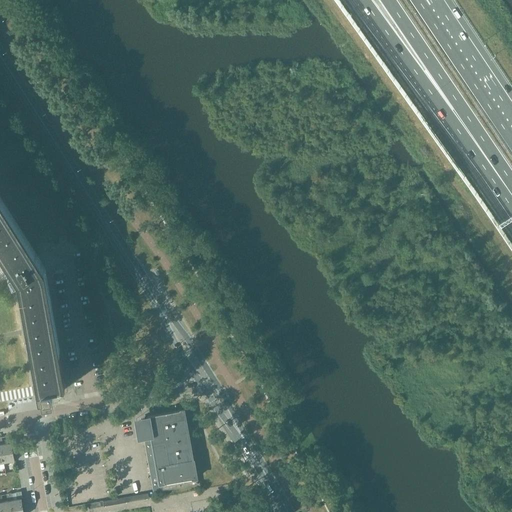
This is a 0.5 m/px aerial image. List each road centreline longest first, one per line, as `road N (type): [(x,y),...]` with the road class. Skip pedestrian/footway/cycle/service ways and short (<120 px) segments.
road 1 (secondary): [(0,55),(160,307)]
road 2 (motorway): [(363,0),(511,198)]
road 3 (motorway): [(388,0),(511,192)]
road 4 (motorway): [(511,127),(430,6)]
road 5 (residential): [(92,402),(67,264)]
